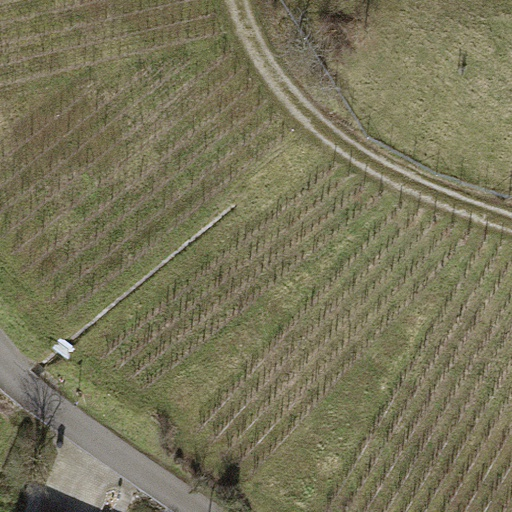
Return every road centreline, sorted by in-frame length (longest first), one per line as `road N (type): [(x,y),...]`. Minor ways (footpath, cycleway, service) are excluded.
road 1 (track): [(511,221),(411,184),(353,151),(305,110),(262,50),(241,0)]
road 2 (residential): [(0,359),(73,424),(200,511)]
